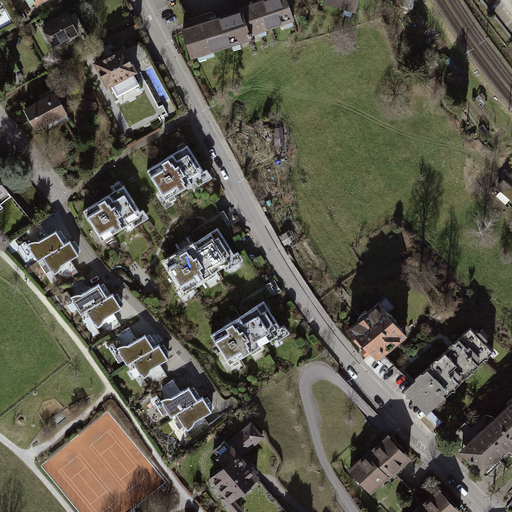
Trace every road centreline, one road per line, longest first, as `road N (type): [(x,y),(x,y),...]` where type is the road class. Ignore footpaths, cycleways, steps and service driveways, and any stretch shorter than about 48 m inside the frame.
road 1 (residential): [(489,511),(310,309),(137,0)]
road 2 (track): [(0,250),(189,497)]
